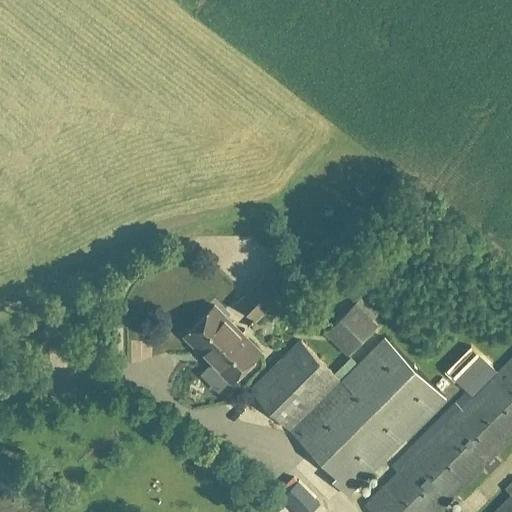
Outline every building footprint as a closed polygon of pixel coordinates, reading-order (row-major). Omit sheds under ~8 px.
[(268,274),(239,303),(256,320),(285,291),(268,274)] [(355,305),(326,334),(348,356),(377,327),(355,305)] [(214,306),(184,337),(231,383),(261,352),(214,306)] [(137,334),(137,360),(147,360),(147,334),(137,334)] [(385,339),(292,432),(337,476),(332,481),(347,496),(445,398),(385,339)] [(301,342),(251,392),(290,430),(339,380),(301,342)] [(511,358),(366,505),(372,511),(439,511),(484,467),(490,474),(501,462),(495,456),(511,439),(511,358)] [(511,495),(495,511),(511,511),(511,483),(506,490),(511,495)] [(282,511),(289,511),(297,505),(287,494),(275,504),(282,511)]
